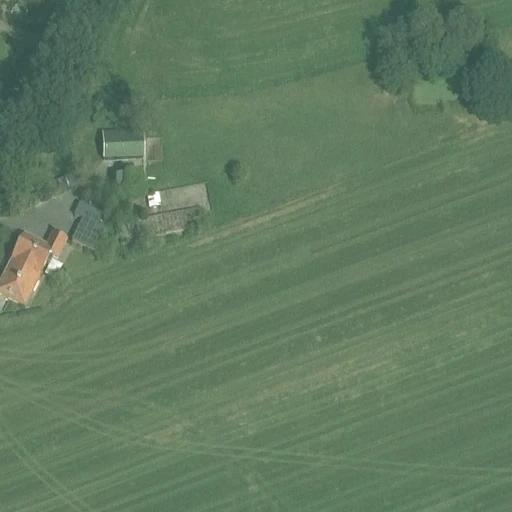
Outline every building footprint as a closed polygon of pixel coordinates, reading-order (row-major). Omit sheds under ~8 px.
[(102,161),(142,158),(140,133),(100,135),(102,161)] [(447,152),(430,157),(434,169),(451,164),(447,152)] [(139,177),(114,180),(116,200),(141,197),(139,177)] [(156,210),(169,208),(168,195),(155,197),(156,210)] [(81,220),(70,242),(94,254),(100,242),(98,241),(103,230),(97,227),(102,216),(79,204),(73,216),(81,220)] [(135,222),(138,241),(202,228),(200,215),(199,209),(135,222)] [(7,271),(0,285),(0,296),(23,308),(48,257),(56,261),(65,242),(52,236),(45,249),(23,238),(11,263),(15,265),(11,273),(7,271)]
